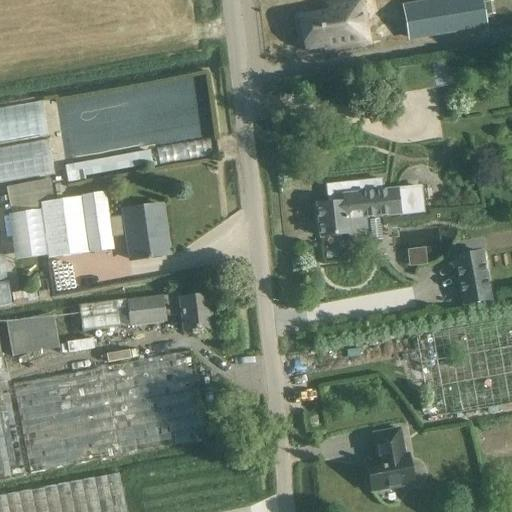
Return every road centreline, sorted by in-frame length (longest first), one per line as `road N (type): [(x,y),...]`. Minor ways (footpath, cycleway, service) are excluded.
road 1 (unclassified): [(285,511),(233,34)]
road 2 (residential): [(233,34),(94,58)]
